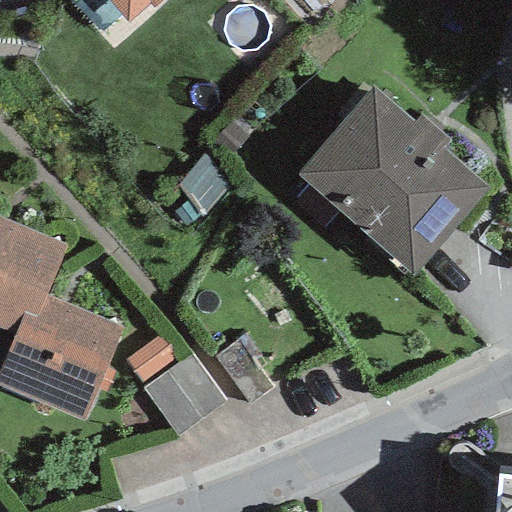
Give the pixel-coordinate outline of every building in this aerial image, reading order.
[(159,0),(117,0),(135,20),(159,0)] [(492,193),(375,96),(305,180),(422,277),(492,193)] [(75,256),(0,223),(0,320),(29,334),(5,389),(79,421),(119,331),(54,303),(75,256)] [(145,390),(183,448),(235,414),(197,356),(145,390)] [(511,511),(511,468),(500,467),(496,511),(511,511)]
